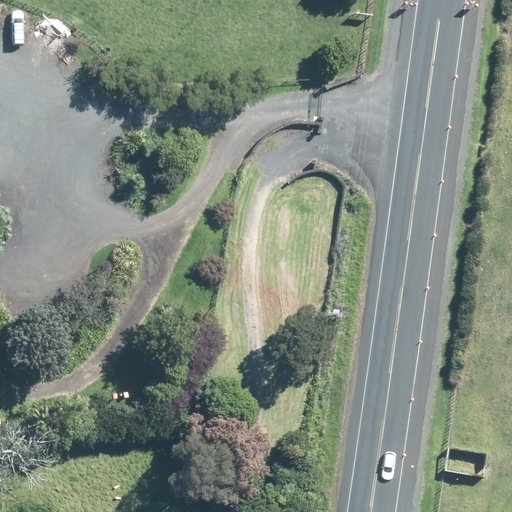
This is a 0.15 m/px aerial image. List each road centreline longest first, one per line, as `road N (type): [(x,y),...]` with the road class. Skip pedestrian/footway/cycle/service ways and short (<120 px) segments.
road 1 (unknown): [(0,384),(64,365),(114,322),(236,93),(419,72)]
road 2 (unknown): [(413,129),(296,127),(273,138),(262,159),(250,272),(261,373),(218,511)]
road 3 (secondary): [(428,0),(369,511)]
road 4 (unknown): [(0,56),(127,98),(236,93)]
